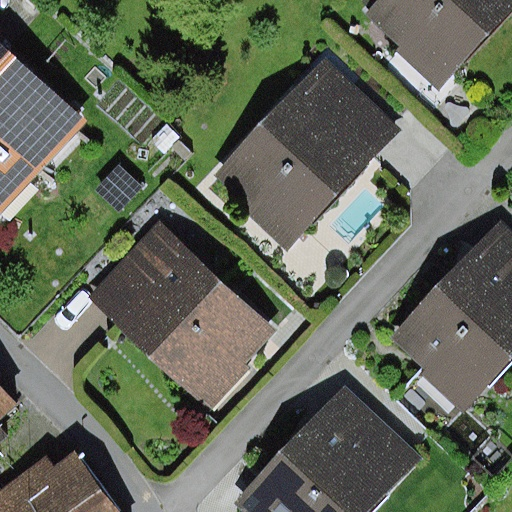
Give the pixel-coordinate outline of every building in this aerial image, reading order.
[(511,0),(396,0),(385,11),(457,83),(511,28),(511,0)] [(0,208),(8,216),(103,118),(0,20),(0,208)] [(345,57),(229,174),(300,244),(416,127),(345,57)] [(118,167),(95,190),(117,212),(140,188),(118,167)] [(174,226),(109,298),(225,404),(291,332),(174,226)] [(511,243),(510,241),(408,334),(473,406),(511,370),(511,243)] [(0,420),(26,399),(0,368),(0,420)] [(360,398),(255,499),(267,511),(380,511),(428,467),(360,398)] [(72,475),(56,454),(0,495),(0,511),(125,511),(89,463),(72,475)]
